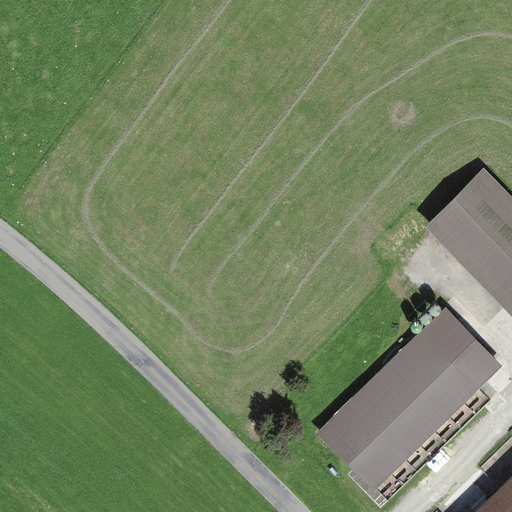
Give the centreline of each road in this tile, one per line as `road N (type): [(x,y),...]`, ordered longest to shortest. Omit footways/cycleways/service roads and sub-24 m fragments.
road 1 (tertiary): [(0,232),(106,322),(297,511)]
road 2 (track): [(412,511),(511,417)]
road 3 (track): [(511,344),(429,257)]
